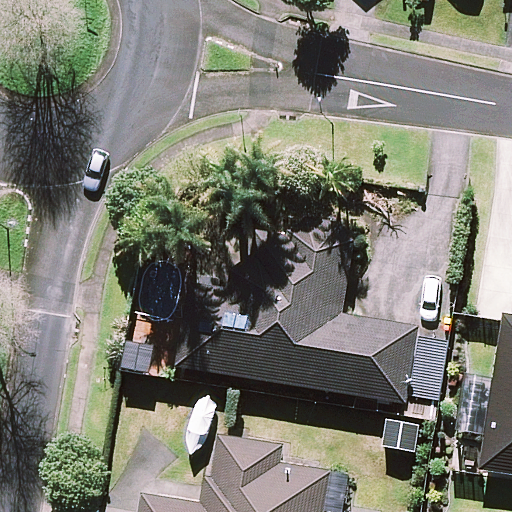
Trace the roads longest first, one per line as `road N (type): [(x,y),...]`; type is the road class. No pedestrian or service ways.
road 1 (tertiary): [(71,148),(13,511)]
road 2 (residential): [(511,106),(163,48)]
road 3 (tertiary): [(163,48),(149,87),(123,119),(71,148)]
